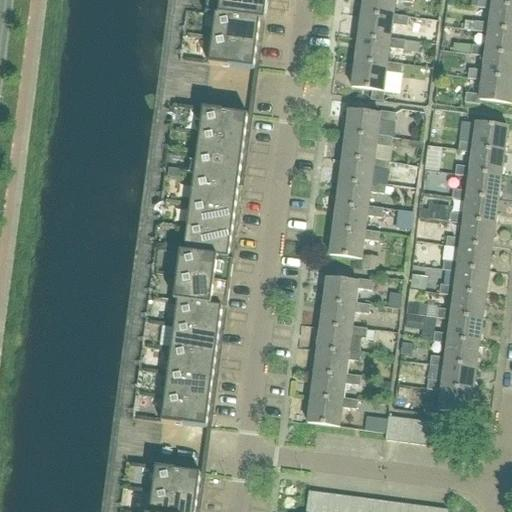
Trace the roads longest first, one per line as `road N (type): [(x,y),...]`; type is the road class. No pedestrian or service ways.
road 1 (unclassified): [(248,457),(307,0)]
road 2 (residential): [(499,488),(248,457)]
